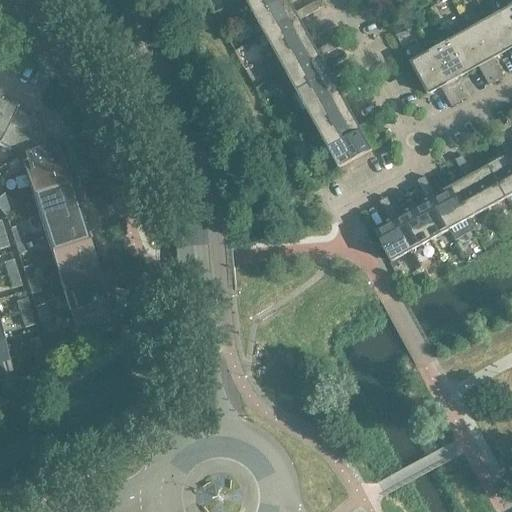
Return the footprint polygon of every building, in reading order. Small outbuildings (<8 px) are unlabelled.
[(246,0),(255,15),(283,0),(246,0)] [(283,0),(255,15),(266,34),(298,16),(296,13),(289,0),(283,0)] [(306,7),(310,15),(319,9),(315,2),(306,7)] [(266,34),(276,53),(309,35),(300,20),(310,15),(306,7),(296,13),(298,16),(266,34)] [(511,20),(506,10),(487,21),(505,53),(511,49),(511,20)] [(487,21),(468,31),(497,82),(504,78),(494,59),(505,53),(487,21)] [(406,23),(393,29),(398,38),(410,31),(406,23)] [(468,31),(449,41),(468,74),(479,68),(489,86),(497,82),(468,31)] [(276,53),(287,72),(319,54),(317,50),(309,35),(276,53)] [(326,45),(331,53),(340,47),(336,40),(326,45)] [(431,52),(459,103),(466,99),(456,80),(468,74),(449,41),(431,52)] [(287,72),(297,92),(330,73),(321,58),(331,53),(326,45),(317,50),(319,54),(287,72)] [(442,88),(452,107),(459,103),(431,52),(411,63),(429,95),(442,88)] [(297,92),(308,111),(341,93),(339,89),(330,73),(297,92)] [(348,84),(352,91),(361,86),(357,79),(348,84)] [(308,111),(318,130),(351,111),(343,96),(352,91),(348,84),(339,89),(341,93),(308,111)] [(0,140),(16,108),(0,100),(0,140)] [(0,140),(0,144),(20,155),(48,145),(44,133),(43,128),(41,124),(39,122),(37,120),(35,119),(16,108),(0,140)] [(318,130),(329,149),(362,130),(360,127),(351,111),(318,130)] [(378,116),(369,121),(373,129),(383,124),(378,116)] [(329,149),(340,169),(373,151),(373,150),(364,134),(373,129),(369,121),(360,127),(362,130),(329,149)] [(494,139),(500,149),(507,144),(502,135),(494,139)] [(20,155),(26,175),(64,163),(57,143),(52,144),(48,145),(20,155)] [(508,156),(511,162),(511,153),(507,144),(500,149),(505,158),(508,156)] [(455,160),(461,170),(469,166),(463,156),(455,160)] [(489,167),(507,200),(511,196),(511,162),(508,156),(505,158),(489,167)] [(26,175),(32,194),(70,183),(64,163),(26,175)] [(470,177),(488,210),(507,200),(489,167),(474,175),(469,166),(461,170),(466,179),(470,177)] [(417,181),(423,191),(430,187),(425,177),(417,181)] [(451,188),(469,221),(488,210),(470,177),(466,179),(451,188)] [(32,194),(39,214),(76,202),(70,183),(32,194)] [(432,198),(450,231),(469,221),(451,188),(435,196),(430,187),(423,191),(428,200),(432,198)] [(0,196),(0,210),(11,201),(4,193),(0,196)] [(380,202),(385,212),(392,207),(387,198),(380,202)] [(413,208),(431,241),(450,231),(432,198),(428,200),(413,208)] [(0,210),(0,211),(6,218),(18,208),(11,201),(0,210)] [(39,214),(45,233),(82,221),(76,202),(39,214)] [(385,212),(390,221),(394,219),(412,252),(431,241),(413,208),(398,217),(392,207),(385,212)] [(394,219),(390,221),(374,230),(392,263),(412,252),(394,219)] [(45,233),(51,253),(89,241),(82,221),(45,233)] [(10,229),(14,242),(24,239),(20,226),(10,229)] [(5,234),(0,235),(0,250),(10,247),(5,234)] [(14,242),(18,256),(28,252),(24,239),(14,242)] [(51,253),(57,272),(95,260),(89,241),(51,253)] [(3,263),(7,275),(18,272),(13,259),(3,263)] [(57,272),(63,292),(101,280),(95,260),(57,272)] [(22,268),(26,282),(37,278),(33,265),(22,268)] [(18,272),(7,275),(12,290),(22,287),(18,272)] [(26,282),(30,295),(41,292),(37,278),(26,282)] [(63,292),(70,311),(107,299),(101,280),(63,292)] [(16,302),(20,315),(30,312),(26,299),(16,302)] [(107,299),(70,311),(80,343),(117,331),(107,299)] [(34,307),(38,320),(49,317),(45,304),(34,307)] [(30,312),(20,315),(24,329),(35,326),(30,312)] [(49,317),(38,320),(42,334),(43,334),(53,331),(49,317)] [(28,341),(32,354),(43,351),(39,338),(28,341)] [(0,341),(0,362),(9,360),(3,341),(0,341)] [(43,351),(32,354),(37,368),(47,365),(44,354),(43,351)] [(9,360),(0,362),(0,385),(15,381),(9,360)]
